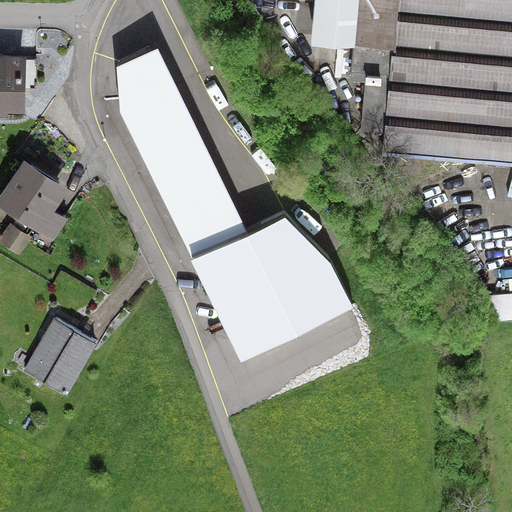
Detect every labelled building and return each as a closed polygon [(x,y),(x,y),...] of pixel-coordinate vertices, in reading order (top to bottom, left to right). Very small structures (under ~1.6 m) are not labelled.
[(383,129),(381,152),(511,164),(511,0),(315,0),(312,36),(353,40),(350,77),(365,79),(360,127),(383,129)] [(34,89),(35,59),(20,59),(20,57),(0,56),(0,107),(2,108),(2,105),(19,105),(19,89),(34,89)] [(43,210),(57,188),(24,167),(2,201),(53,233),(61,221),(43,210)] [(511,169),(497,168),(496,180),(511,181),(511,169)] [(511,187),(493,186),(492,199),(511,201),(511,187)] [(0,242),(16,252),(25,237),(10,227),(0,242)] [(492,320),(511,318),(511,293),(490,296),(492,320)] [(94,341),(54,318),(24,370),(64,393),(94,341)]
